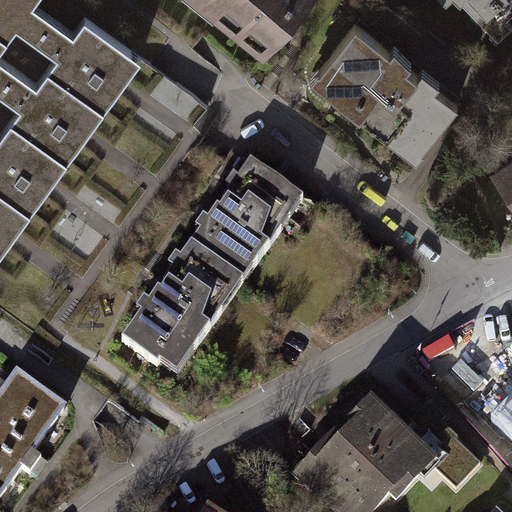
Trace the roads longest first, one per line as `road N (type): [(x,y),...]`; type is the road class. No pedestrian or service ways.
road 1 (residential): [(470,294),(92,511)]
road 2 (residential): [(470,294),(450,259),(236,99)]
